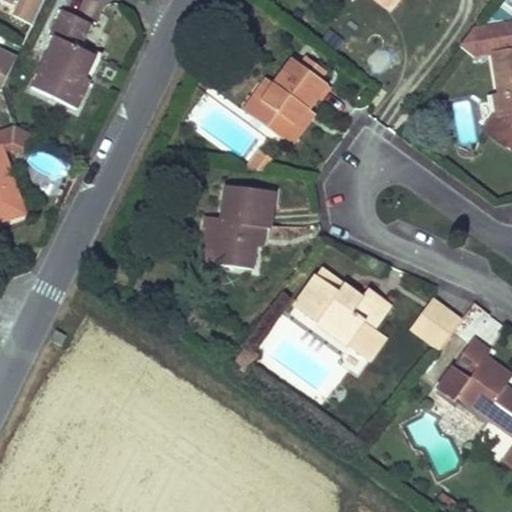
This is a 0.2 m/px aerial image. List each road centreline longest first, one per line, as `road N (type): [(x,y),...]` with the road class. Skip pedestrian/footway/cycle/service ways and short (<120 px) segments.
road 1 (residential): [(511,240),(387,159),(354,176),(351,202),(378,233),(511,299)]
road 2 (tertiary): [(181,20),(31,325)]
